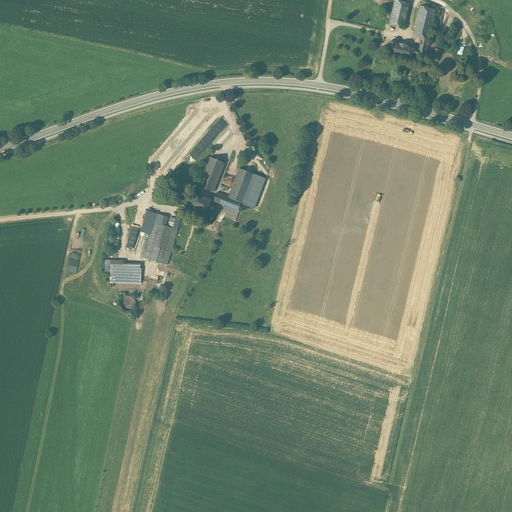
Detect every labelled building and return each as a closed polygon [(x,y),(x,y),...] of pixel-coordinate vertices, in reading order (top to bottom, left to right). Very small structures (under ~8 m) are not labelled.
[(409,4),(394,1),(388,25),(403,29),(409,4)] [(435,11),(420,7),(414,31),(413,36),(421,38),(428,39),(435,11)] [(441,21),(444,10),(439,9),(434,31),(443,33),(446,22),(441,21)] [(428,39),(421,38),(418,51),(424,52),(428,39)] [(394,42),(391,41),(390,42),(387,53),(410,59),(411,55),(413,49),(406,48),(407,46),(399,44),(399,46),(394,45),(395,43),(394,42)] [(434,49),(433,54),(424,52),(418,51),(413,49),(411,55),(437,61),(439,50),(434,49)] [(204,137),(211,143),(217,136),(225,143),(234,134),(218,121),(204,137)] [(209,157),(198,186),(213,192),(224,163),(209,157)] [(253,174),(239,169),(228,198),(239,202),(242,203),(253,174)] [(228,198),(216,193),(213,202),(225,206),(228,198)] [(210,200),(200,197),(194,194),(192,199),(189,207),(190,207),(205,213),(210,201),(210,200)] [(239,202),(228,198),(225,206),(238,210),(240,204),(239,202)] [(168,227),(153,223),(143,257),(166,265),(180,221),(170,218),(168,227)] [(128,241),(127,247),(135,249),(137,243),(128,241)] [(139,265),(111,265),(111,283),(140,284),(140,283),(140,279),(141,277),(141,269),(139,269),(139,265)] [(165,283),(143,277),(141,277),(140,279),(142,279),(147,281),(146,285),(163,289),(165,283)] [(135,307),(135,304),(135,301),(133,298),(131,297),(128,296),(125,297),(122,299),(120,301),(120,304),(120,307),(122,310),(125,311),(128,312),(131,311),(133,309),(135,307)]
